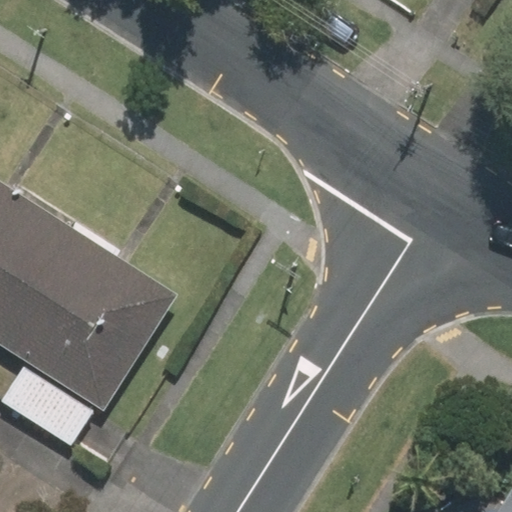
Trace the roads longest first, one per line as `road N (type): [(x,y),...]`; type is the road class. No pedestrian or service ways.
road 1 (tertiary): [(236,511),(439,193)]
road 2 (residential): [(439,193),(131,0)]
